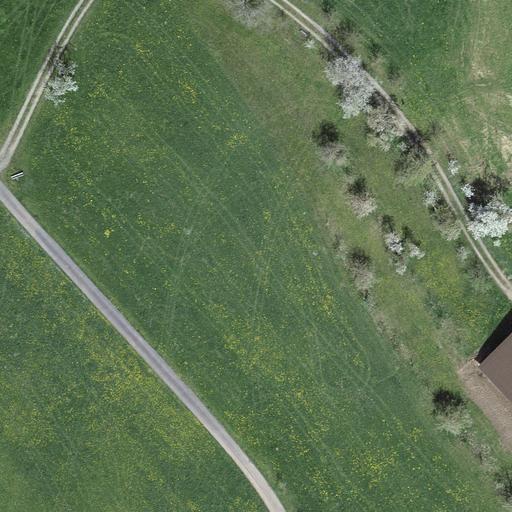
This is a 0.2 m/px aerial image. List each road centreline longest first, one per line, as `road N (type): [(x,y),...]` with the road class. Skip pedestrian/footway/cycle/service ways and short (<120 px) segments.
road 1 (track): [(310,511),(286,421),(0,194)]
road 2 (track): [(269,0),(303,20),(398,120),(511,297)]
road 3 (track): [(0,162),(90,0)]
